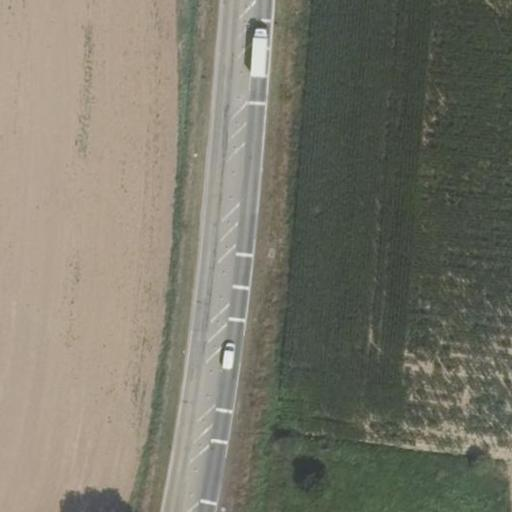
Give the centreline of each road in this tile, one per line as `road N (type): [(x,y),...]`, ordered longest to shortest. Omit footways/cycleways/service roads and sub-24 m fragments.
road 1 (primary): [(230,0),(208,266),(170,511)]
road 2 (primary): [(207,511),(245,253),(265,0)]
